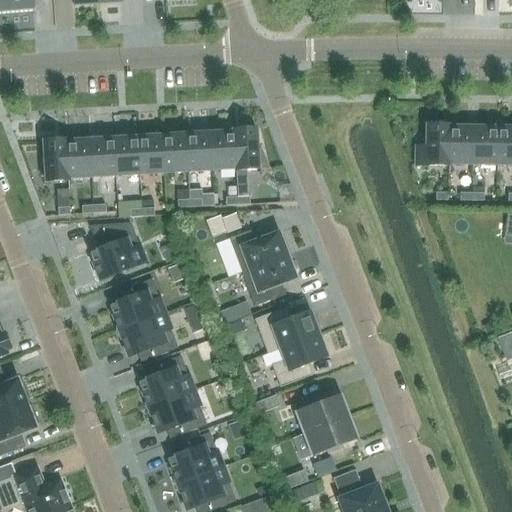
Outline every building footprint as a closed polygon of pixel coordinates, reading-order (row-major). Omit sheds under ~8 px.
[(0,0),(0,12),(9,12),(7,0),(0,0)] [(7,0),(9,12),(32,10),(31,0),(7,0)] [(447,167),(448,126),(425,126),(425,147),(415,147),(415,167),(447,167)] [(471,165),(472,129),(449,128),(449,126),(448,126),(447,167),(448,167),(448,165),(471,165)] [(266,170),(261,151),(256,151),(255,129),(233,131),(235,172),(266,170)] [(495,165),(496,129),(472,129),(471,165),(495,165)] [(511,165),(511,129),(496,129),(495,165),(511,165)] [(231,172),(235,172),(233,131),(232,131),(232,133),(209,134),(211,171),(231,170),(231,172)] [(187,172),(211,171),(209,134),(185,136),(187,172)] [(163,174),(187,172),(185,136),(161,137),(163,174)] [(139,175),(163,174),(161,137),(137,139),(139,175)] [(115,176),(139,175),(137,139),(113,140),(115,176)] [(45,183),(67,182),(65,140),(42,142),(44,167),(40,167),(41,178),(44,178),(45,183)] [(91,178),(89,141),(66,143),(66,140),(65,140),(67,182),(68,181),(68,179),(91,178)] [(91,178),(115,176),(113,140),(89,141),(91,178)] [(447,193),(435,193),(435,201),(447,201),(447,193)] [(471,202),(471,194),(459,194),(459,202),(471,202)] [(471,194),(471,202),(483,202),(483,194),(471,194)] [(237,198),(237,206),(249,205),(249,197),(237,198)] [(225,207),(237,206),(237,198),(225,199),(225,207)] [(177,209),(189,208),(189,200),(177,201),(177,209)] [(189,200),(189,208),(201,208),(201,200),(189,200)] [(93,214),(105,213),(105,205),(93,206),(93,214)] [(81,215),(93,214),(93,206),(81,207),(81,215)] [(69,208),(57,209),(57,217),(69,216),(69,208)] [(141,210),(142,218),(154,217),(153,209),(141,210)] [(130,218),(142,218),(141,210),(129,210),(130,218)] [(119,225),(95,226),(103,249),(89,254),(92,263),(99,281),(145,263),(139,247),(130,251),(126,240),(125,240),(119,225)] [(228,240),(241,274),(286,257),(283,249),(277,234),(254,243),(249,232),(228,240)] [(286,257),(241,274),(253,308),(275,299),(271,288),(294,279),(289,265),(289,264),(286,257)] [(117,304),(109,307),(112,316),(118,332),(164,315),(158,300),(149,304),(142,283),(124,290),(127,300),(123,301),(117,303),(117,304)] [(279,311),(254,321),(267,355),(280,350),(280,349),(316,336),(308,313),(284,322),(279,311)] [(170,330),(164,315),(118,332),(128,357),(146,350),(150,360),(168,353),(160,333),(170,330)] [(0,356),(5,355),(3,351),(9,349),(4,335),(0,336),(0,356)] [(316,336),(280,349),(280,350),(284,361),(271,366),(279,388),(305,379),(301,367),(325,358),(316,336)] [(21,358),(27,376),(40,372),(34,354),(21,358)] [(152,378),(138,383),(141,392),(147,409),(193,391),(187,377),(178,380),(171,360),(152,367),(156,376),(152,378)] [(16,380),(5,384),(0,370),(0,414),(26,405),(24,401),(28,399),(22,383),(18,384),(16,380)] [(199,406),(193,391),(147,409),(157,434),(175,427),(179,436),(197,430),(189,410),(199,406)] [(256,415),(279,407),(275,396),(252,405),(256,415)] [(303,435),(347,418),(339,396),(325,401),(323,397),(307,403),(308,407),(294,413),(303,435)] [(31,407),(27,409),(26,405),(0,414),(0,457),(19,450),(14,437),(35,429),(33,425),(37,424),(31,407)] [(342,446),(356,440),(347,418),(303,435),(311,457),(325,452),(326,456),(343,449),(342,446)] [(222,468),(216,453),(207,457),(200,437),(181,444),(185,453),(181,454),(181,455),(167,460),(170,469),(176,485),(222,468)] [(45,487),(44,487),(37,468),(0,482),(0,508),(1,511),(4,511),(12,509),(18,511),(56,511),(69,507),(65,498),(67,494),(64,486),(60,485),(59,481),(56,483),(52,481),(46,483),(45,487)] [(210,511),(226,506),(218,486),(228,483),(222,468),(176,485),(186,511),(204,504),(207,511),(210,511)] [(285,491),(307,482),(303,471),(281,480),(285,491)] [(358,487),(360,486),(354,471),(332,480),(338,495),(345,492),(348,499),(345,500),(349,511),(382,511),(374,489),(360,494),(358,487)] [(321,509),(338,501),(329,482),(313,490),(321,509)]
